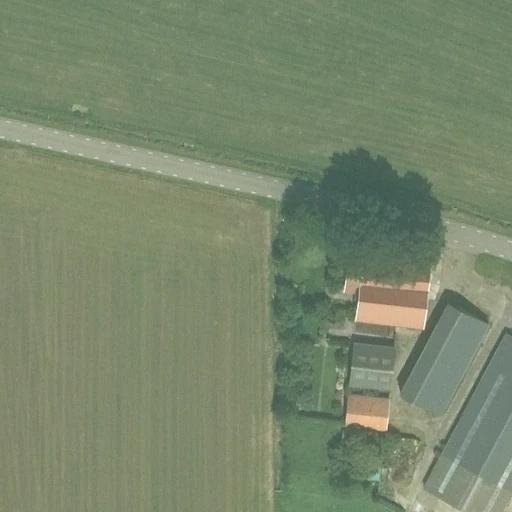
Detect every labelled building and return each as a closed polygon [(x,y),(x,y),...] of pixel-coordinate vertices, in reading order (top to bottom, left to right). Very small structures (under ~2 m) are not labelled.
[(358,294),(355,320),(389,324),(423,328),(430,254),(349,246),(344,292),(358,294)] [(447,302),(399,393),(440,414),(488,324),(447,302)] [(465,511),(501,511),(511,494),(511,492),(511,337),(505,334),(440,457),(423,489),(465,511)] [(348,385),(389,390),(394,345),(353,341),(348,385)] [(347,395),(343,427),(385,431),(389,399),(347,395)]
